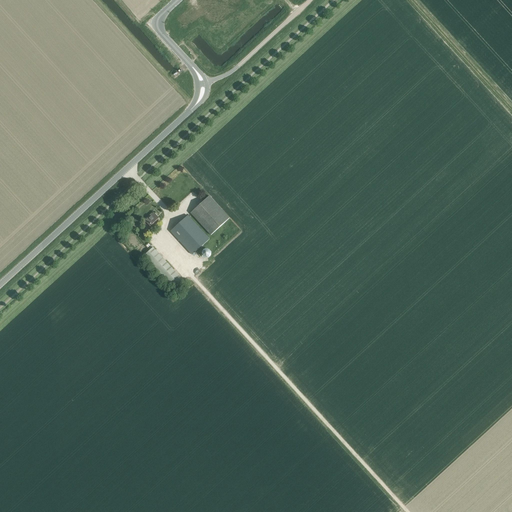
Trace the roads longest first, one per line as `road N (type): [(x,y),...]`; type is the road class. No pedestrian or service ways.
road 1 (tertiary): [(0,284),(188,111)]
road 2 (unclassified): [(206,82),(231,72),(310,0)]
